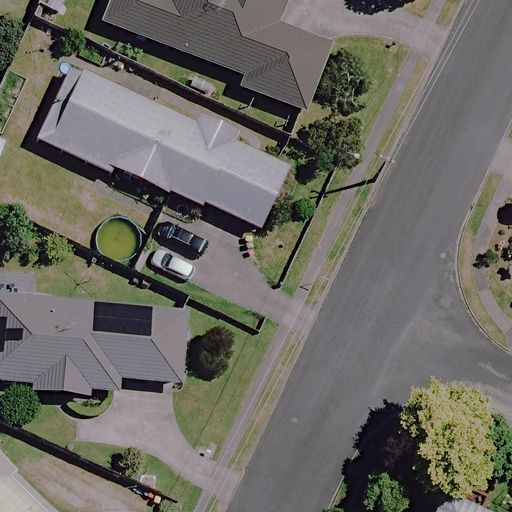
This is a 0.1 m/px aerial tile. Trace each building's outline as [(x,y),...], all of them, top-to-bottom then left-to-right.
[(286,0),(117,0),(104,33),(236,84),(233,93),(300,119),(326,52),(274,31),(286,0)] [(287,168),(72,77),(40,151),(106,179),(107,175),(258,238),(287,168)] [(0,388),(26,391),(24,403),(85,409),(87,398),(112,401),(114,386),(178,393),(186,321),(0,301),(0,388)] [(6,475),(0,469),(0,511),(32,511),(1,481),(6,475)] [(469,511),(438,499),(432,511),(469,511)]
